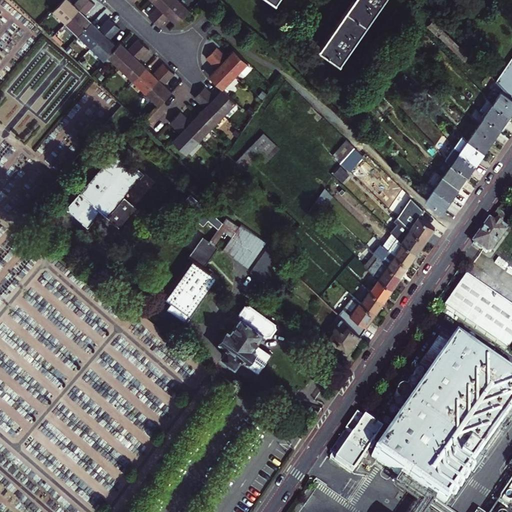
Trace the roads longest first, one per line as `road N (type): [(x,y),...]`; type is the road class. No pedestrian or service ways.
road 1 (secondary): [(271,511),(511,166)]
road 2 (unknown): [(59,226),(221,367),(279,394),(342,410)]
